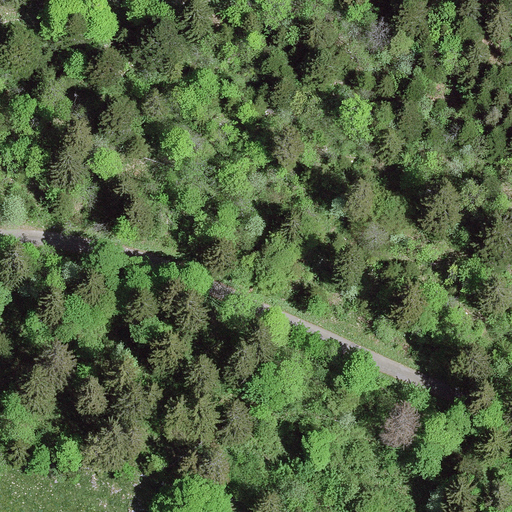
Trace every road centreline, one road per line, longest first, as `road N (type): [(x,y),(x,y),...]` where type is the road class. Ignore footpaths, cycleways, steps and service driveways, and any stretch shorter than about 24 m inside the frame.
road 1 (unclassified): [(0,236),(157,267),(511,414)]
road 2 (track): [(0,36),(192,0)]
